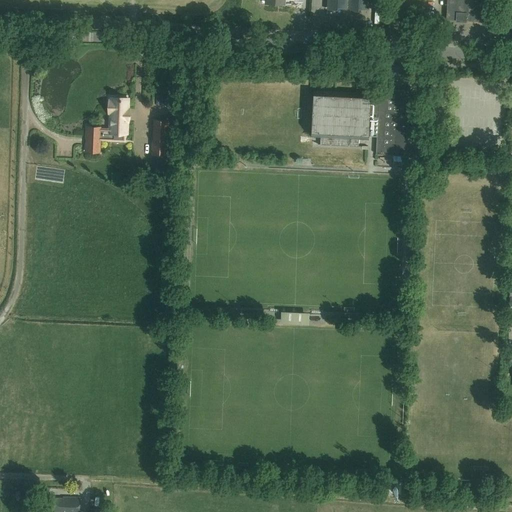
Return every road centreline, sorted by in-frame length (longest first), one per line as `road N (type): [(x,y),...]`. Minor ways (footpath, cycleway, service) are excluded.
road 1 (tertiary): [(511,54),(26,35)]
road 2 (track): [(511,510),(91,478)]
road 3 (unclassified): [(0,321),(21,246),(26,35)]
